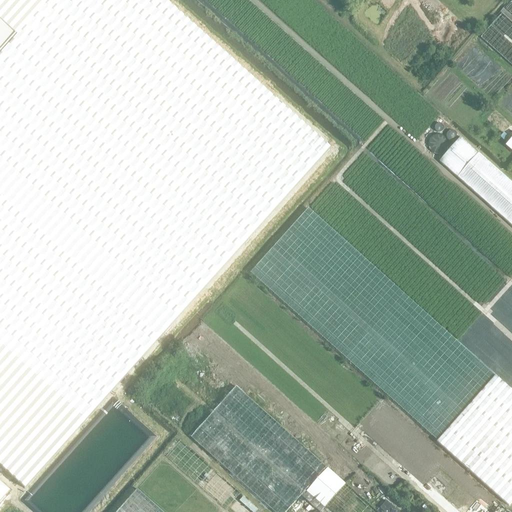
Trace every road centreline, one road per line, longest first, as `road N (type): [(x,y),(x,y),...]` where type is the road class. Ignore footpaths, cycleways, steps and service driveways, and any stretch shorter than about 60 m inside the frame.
road 1 (track): [(235,326),(443,511)]
road 2 (track): [(350,193),(511,339)]
